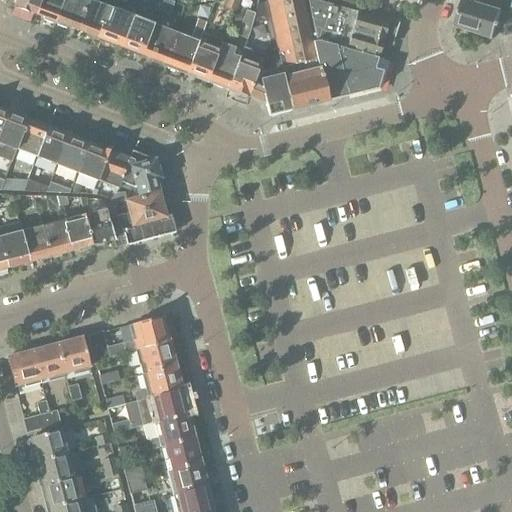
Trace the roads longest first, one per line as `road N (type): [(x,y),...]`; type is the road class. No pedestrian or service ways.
road 1 (residential): [(261,511),(196,267)]
road 2 (residential): [(219,143),(195,112),(0,37)]
road 3 (residential): [(0,77),(204,160)]
road 4 (residential): [(0,320),(196,267)]
road 5 (residential): [(253,149),(412,109),(442,94)]
road 6 (residential): [(511,266),(466,82)]
